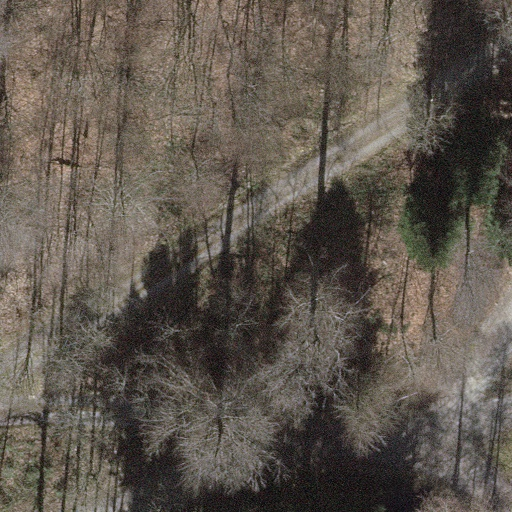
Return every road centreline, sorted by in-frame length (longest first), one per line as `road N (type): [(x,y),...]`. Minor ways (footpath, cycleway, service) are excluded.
road 1 (track): [(511,44),(0,378)]
road 2 (track): [(0,413),(128,409),(349,440)]
road 3 (track): [(349,440),(224,470),(123,511)]
road 4 (track): [(511,324),(454,423),(492,492)]
road 5 (track): [(349,440),(454,471),(511,504)]
road 6 (track): [(511,408),(349,440)]
